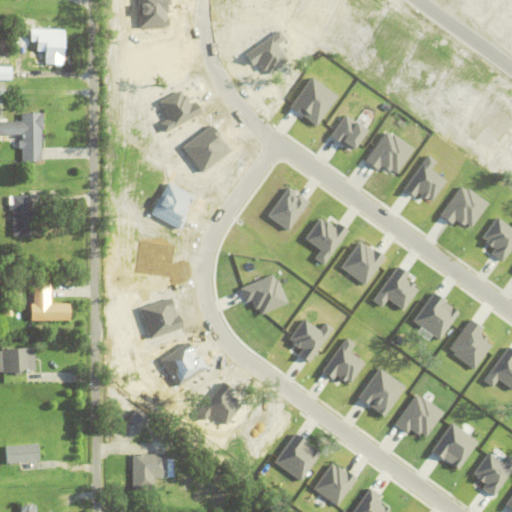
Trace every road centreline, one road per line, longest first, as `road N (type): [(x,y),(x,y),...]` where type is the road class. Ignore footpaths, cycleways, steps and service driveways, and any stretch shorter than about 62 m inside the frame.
road 1 (residential): [(92,0),(97,511)]
road 2 (residential): [(443,511),(238,362),(210,327),(199,279),(205,248),(277,148)]
road 3 (residential): [(277,148),(230,84),(207,25),(207,0),(474,35),(428,0)]
road 4 (residential): [(277,148),(511,319)]
